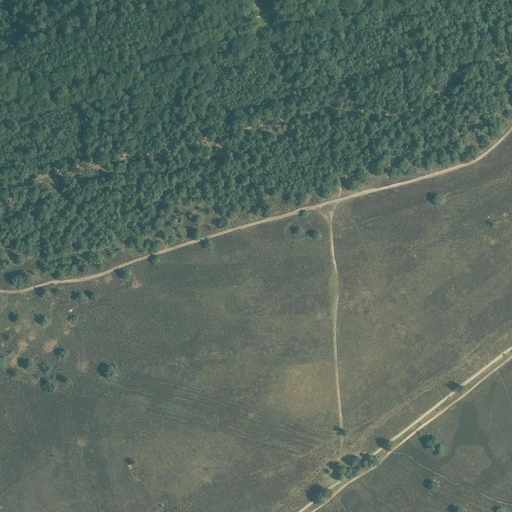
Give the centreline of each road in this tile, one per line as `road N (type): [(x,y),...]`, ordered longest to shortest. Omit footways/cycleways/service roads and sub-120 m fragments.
road 1 (track): [(0,290),(94,277),(208,236),(431,175),(476,160),(511,126)]
road 2 (tertiary): [(0,102),(372,0)]
road 3 (track): [(313,207),(330,222),(337,282),(341,442),(332,480),(339,490)]
road 4 (track): [(311,511),(511,357)]
